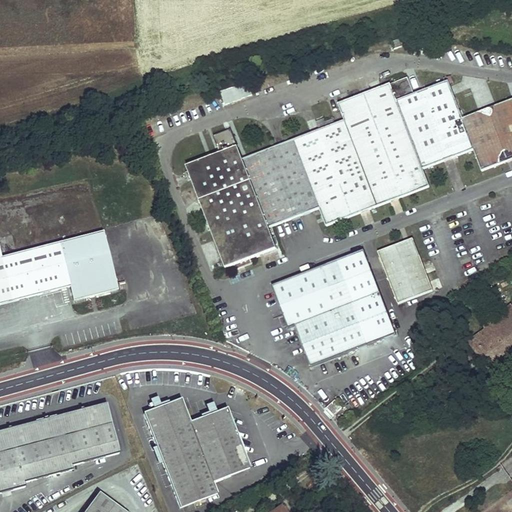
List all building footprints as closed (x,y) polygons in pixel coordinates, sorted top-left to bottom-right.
[(400,47),(397,40),(391,42),(393,49),(400,47)] [(337,103),(344,120),(377,207),(430,187),(423,169),(396,101),(413,94),(407,78),(337,103)] [(448,81),(413,94),(396,101),(423,169),(475,149),(463,118),(448,81)] [(223,105),(243,101),(241,88),(221,92),(223,105)] [(511,99),(463,118),(475,149),(483,171),(511,159),(511,99)] [(344,120),(242,159),(269,229),(319,209),(327,227),(377,207),(344,120)] [(212,137),(219,154),(237,147),(230,130),(212,137)] [(237,147),(219,154),(185,167),(225,269),(277,249),(269,229),(242,159),(237,147)] [(0,298),(68,281),(72,295),(116,284),(101,225),(0,250),(0,298)] [(398,305),(415,298),(432,291),(413,239),(378,252),(398,305)] [(395,334),(364,251),(272,286),(288,328),(295,326),(310,366),(395,334)] [(511,299),(506,291),(481,309),(490,323),(484,328),(486,330),(468,343),(489,372),(511,355),(511,299)] [(213,480),(232,472),(250,465),(226,405),(189,420),(180,398),(143,413),(181,507),(218,492),(213,480)] [(335,400),(327,407),(334,414),(342,407),(335,400)] [(0,498),(28,490),(27,488),(27,487),(74,472),(73,468),(122,454),(107,404),(0,436),(0,498)] [(123,511),(101,495),(87,511),(123,511)]
